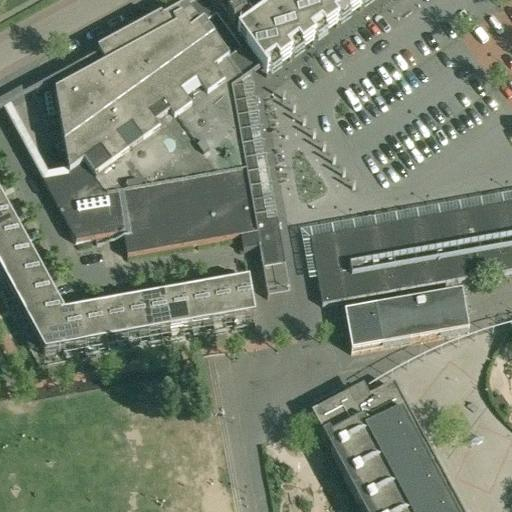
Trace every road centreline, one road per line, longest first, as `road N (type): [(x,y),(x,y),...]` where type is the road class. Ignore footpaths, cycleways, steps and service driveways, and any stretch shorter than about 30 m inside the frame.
road 1 (residential): [(238,262),(84,289),(0,139)]
road 2 (residential): [(0,59),(112,0)]
